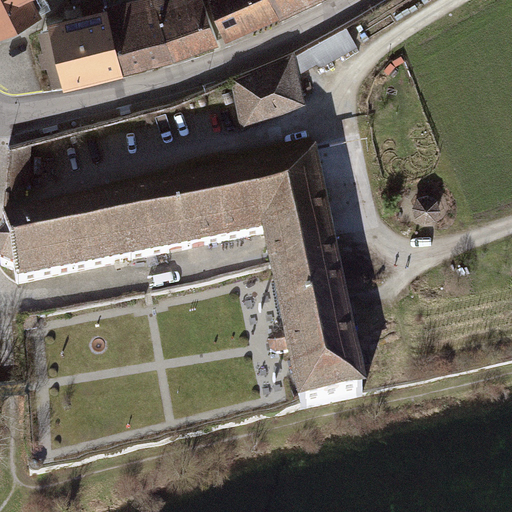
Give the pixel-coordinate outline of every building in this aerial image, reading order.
[(0,0),(0,34),(45,13),(38,0),(0,0)] [(175,58),(154,0),(140,0),(103,9),(123,75),(175,58)] [(154,0),(175,58),(219,44),(204,0),(154,0)] [(204,0),(219,44),(281,19),(272,0),(204,0)] [(272,0),(281,19),(322,0),(272,0)] [(103,9),(45,28),(60,94),(123,75),(103,9)] [(296,51),(233,75),(242,127),(277,113),(307,101),(296,51)] [(31,143),(10,148),(7,196),(28,191),(31,143)] [(288,345),(299,406),(367,391),(362,363),(317,150),(5,221),(7,231),(0,238),(0,254),(1,259),(2,264),(16,269),(18,284),(123,263),(265,234),(267,249),(270,266),(288,345)] [(438,197),(429,192),(419,194),(412,204),(418,215),(426,220),(431,219),(437,218),(442,208),(438,197)] [(76,394),(87,438),(132,426),(120,383),(76,394)] [(26,466),(28,478),(39,485),(49,482),(55,475),(56,470),(47,456),(30,459),(26,466)]
